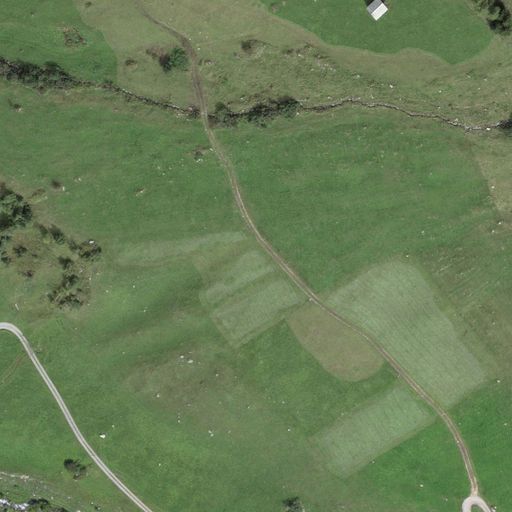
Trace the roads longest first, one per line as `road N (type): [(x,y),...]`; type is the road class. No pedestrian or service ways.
road 1 (track): [(474,500),(457,435),(426,391),(369,336),(325,308),(258,236),(207,123),(193,50),(135,0)]
road 2 (track): [(0,328),(26,342),(90,452),(147,511)]
